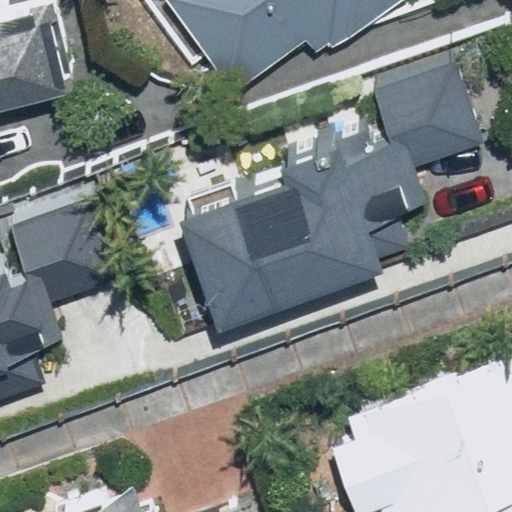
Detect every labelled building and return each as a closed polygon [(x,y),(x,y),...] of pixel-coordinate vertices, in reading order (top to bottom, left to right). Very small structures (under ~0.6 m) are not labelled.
[(0,0),(0,93),(76,75),(58,0),(0,0)] [(372,0),(179,0),(245,79),(307,29),(319,44),(372,0)] [(491,131),(460,45),(377,75),(395,124),(372,132),(366,117),(183,182),(192,206),(145,223),(162,269),(202,255),(222,309),(393,248),(378,207),(440,185),(429,154),(491,131)] [(0,352),(57,331),(45,298),(133,266),(99,175),(14,207),(25,236),(0,245),(0,352)] [(488,511),(511,504),(511,339),(353,393),(361,415),(337,423),(367,511),(488,511)] [(161,511),(145,463),(0,511),(243,511),(240,500),(203,511),(161,511)]
